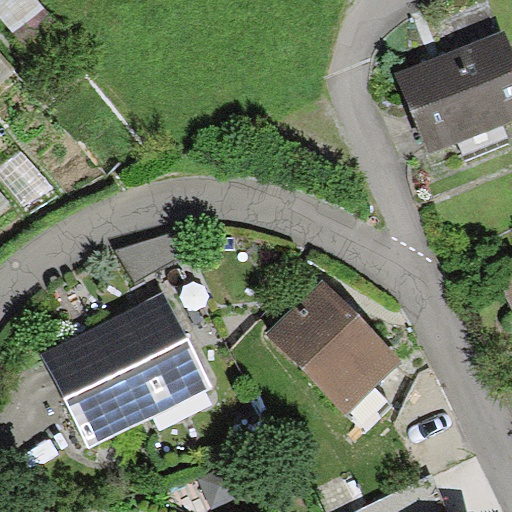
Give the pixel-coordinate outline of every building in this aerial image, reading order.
[(0,0),(0,17),(23,55),(60,33),(40,0),(0,0)] [(0,53),(0,89),(17,79),(0,53)] [(511,53),(394,92),(423,179),(511,150),(511,53)] [(391,368),(320,296),(276,339),(347,411),(391,368)] [(156,311),(54,364),(93,441),(196,388),(156,311)]
